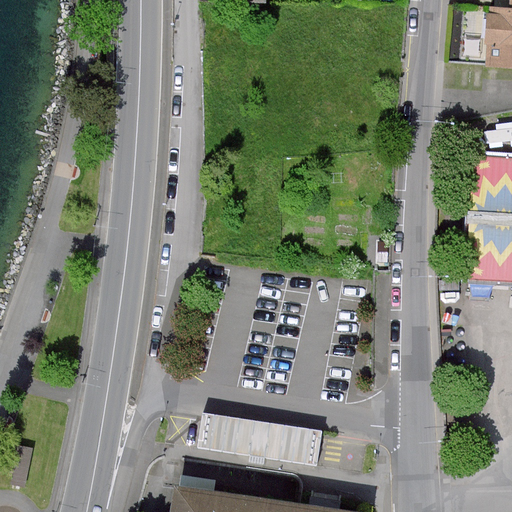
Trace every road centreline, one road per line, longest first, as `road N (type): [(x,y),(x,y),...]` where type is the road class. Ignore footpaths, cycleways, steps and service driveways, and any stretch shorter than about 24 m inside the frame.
road 1 (primary): [(139,0),(136,146),(115,343),(85,511)]
road 2 (tertiary): [(421,511),(415,279),(432,0)]
